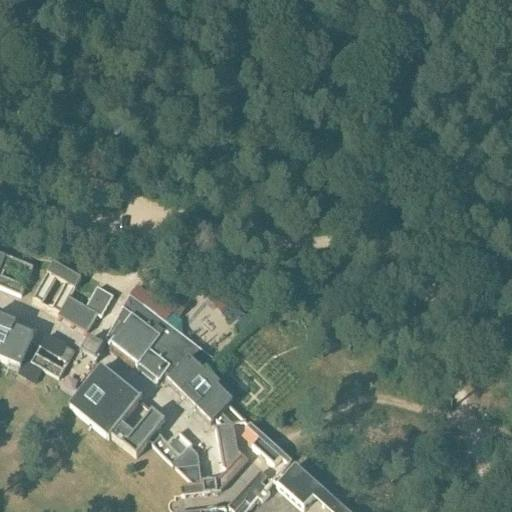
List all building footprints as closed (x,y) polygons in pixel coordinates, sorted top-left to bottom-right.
[(0,290),(21,299),(33,270),(0,256),(0,290)] [(33,303),(60,318),(58,320),(87,336),(97,318),(102,321),(113,300),(98,291),(86,310),(70,302),(81,282),(53,266),(33,303)] [(190,363),(191,362),(199,352),(130,299),(107,344),(110,347),(134,365),(139,369),(159,385),(166,376),(171,381),(168,385),(183,399),(182,401),(196,414),(197,413),(211,427),(233,405),(219,390),(221,387),(207,374),(204,376),(190,363)] [(231,306),(220,317),(241,338),(252,327),(231,306)] [(0,363),(21,372),(30,349),(34,339),(15,331),(17,328),(0,321),(0,363)] [(75,355),(66,350),(67,348),(48,337),(36,358),(31,367),(42,373),(59,382),(75,355)] [(86,344),(82,351),(96,359),(100,352),(104,345),(97,341),(90,337),(86,344)] [(134,365),(110,347),(107,352),(130,370),(134,365)] [(30,349),(21,372),(19,377),(35,386),(42,373),(31,367),(36,358),(33,353),(30,349)] [(78,400),(69,412),(109,443),(110,441),(137,461),(148,446),(165,425),(152,415),(153,414),(140,404),(142,402),(101,370),(78,400)] [(241,465),(233,427),(216,430),(223,471),(225,471),(227,479),(236,472),(235,467),(241,465)] [(281,462),(288,469),(291,465),(271,446),(250,428),(248,432),(249,433),(267,450),(281,462)] [(172,429),(152,450),(172,469),(172,468),(192,489),(200,497),(202,496),(201,487),(201,483),(198,459),(191,450),(192,449),(172,429)] [(281,462),(249,433),(243,441),(274,470),(281,462)] [(219,481),(201,483),(201,487),(179,489),(181,499),(204,496),(204,499),(218,497),(217,495),(221,494),(248,464),(241,457),(219,481)] [(343,511),(295,469),(277,490),(302,511),(303,511),(313,502),(324,511),(343,511)] [(239,511),(244,507),(260,489),(267,480),(260,474),(227,510),(228,511),(239,511)] [(251,511),(259,503),(262,506),(270,497),(260,489),(244,507),(245,508),(241,511),(251,511)]
